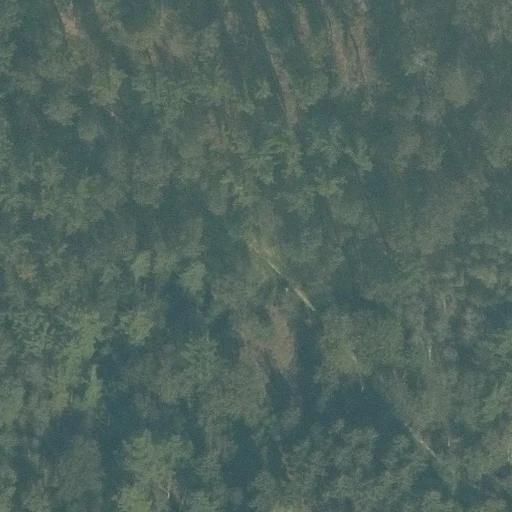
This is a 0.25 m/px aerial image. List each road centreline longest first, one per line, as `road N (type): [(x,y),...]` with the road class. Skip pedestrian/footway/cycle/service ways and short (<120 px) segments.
road 1 (track): [(511,508),(417,462),(3,0)]
road 2 (track): [(251,285),(19,511)]
